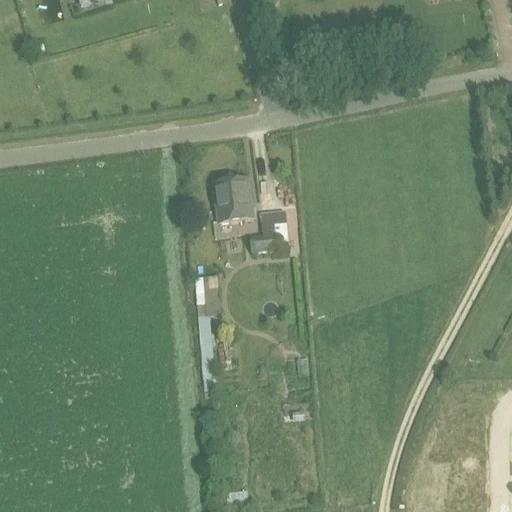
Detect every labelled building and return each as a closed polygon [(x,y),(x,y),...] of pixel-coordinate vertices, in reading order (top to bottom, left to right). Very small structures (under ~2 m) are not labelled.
[(191,0),(179,0),(169,1),(172,29),(194,26),(191,0)] [(253,222),(252,217),(247,182),(214,187),(220,227),(229,226),(253,222)] [(284,214),(252,217),(253,222),(254,229),(249,230),(252,257),(288,253),(284,214)] [(203,396),(217,395),(211,319),(206,320),(203,281),(195,282),(203,396)] [(308,361),(297,363),(298,378),(309,377),(308,361)] [(292,415),(293,424),(304,424),(303,414),(292,415)] [(227,511),(247,511),(246,496),(226,498),(227,511)]
